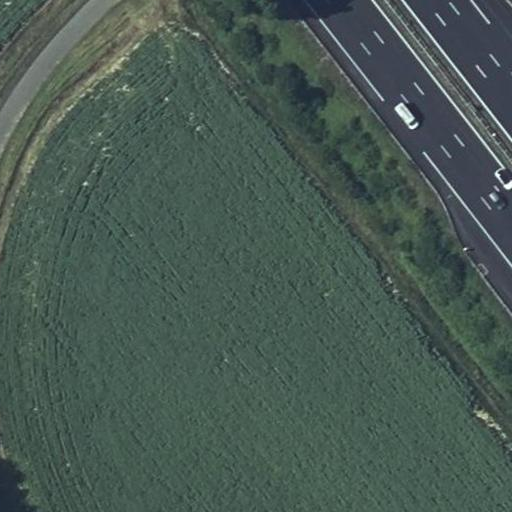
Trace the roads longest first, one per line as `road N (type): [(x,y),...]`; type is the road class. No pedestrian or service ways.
road 1 (motorway): [(335,0),(511,225)]
road 2 (unclassified): [(0,128),(58,45),(105,0)]
road 3 (motorway): [(511,99),(434,0)]
